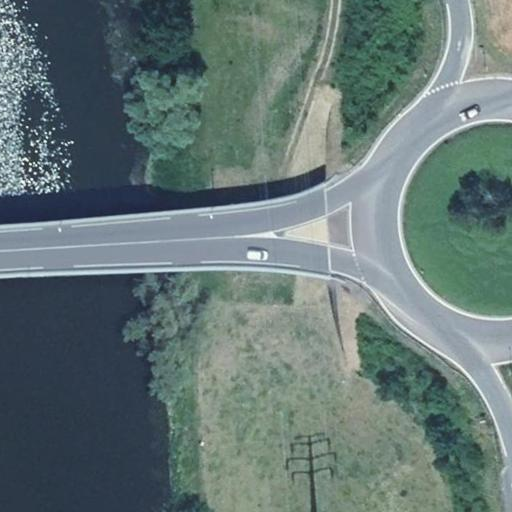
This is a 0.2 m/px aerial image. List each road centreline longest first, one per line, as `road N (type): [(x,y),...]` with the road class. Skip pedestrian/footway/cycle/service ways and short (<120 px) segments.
road 1 (tertiary): [(257,234),(0,249)]
road 2 (track): [(336,0),(281,171)]
road 3 (tertiary): [(389,168),(257,234)]
road 4 (tertiary): [(257,234),(390,265)]
